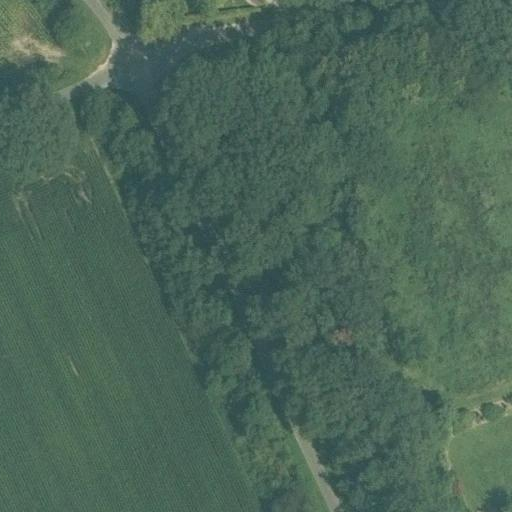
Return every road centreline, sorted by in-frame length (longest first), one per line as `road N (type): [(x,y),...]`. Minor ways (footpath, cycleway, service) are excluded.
road 1 (unclassified): [(326,511),(135,72)]
road 2 (unclassified): [(135,72),(228,38),(408,0)]
road 3 (unclassified): [(0,122),(135,72)]
